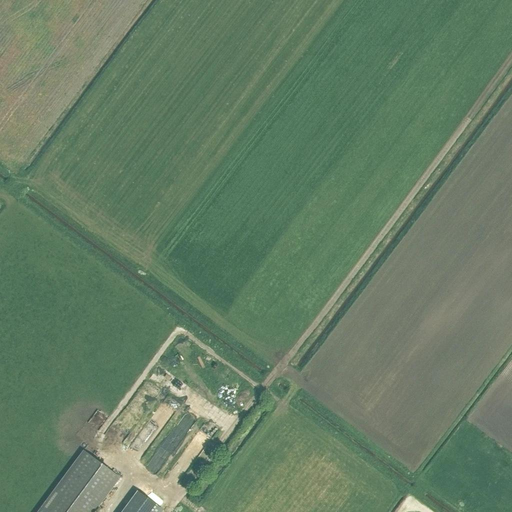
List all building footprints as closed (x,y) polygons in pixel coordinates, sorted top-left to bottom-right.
[(251,383),(245,389),(251,395),(257,390),(251,383)] [(142,387),(114,429),(127,438),(155,396),(142,387)] [(173,419),(177,414),(169,407),(165,412),(167,414),(168,414),(173,419)] [(98,430),(106,424),(101,418),(93,424),(98,430)] [(205,448),(214,435),(205,428),(195,440),(205,448)] [(127,453),(134,443),(129,439),(122,450),(127,453)] [(37,511),(93,511),(119,478),(82,451),(37,511)] [(161,511),(162,510),(137,492),(122,511),(161,511)]
